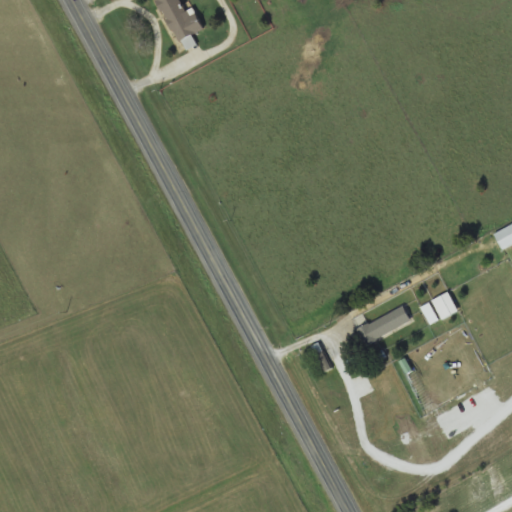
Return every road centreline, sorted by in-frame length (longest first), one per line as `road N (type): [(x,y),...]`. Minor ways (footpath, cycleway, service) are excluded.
road 1 (tertiary): [(346,511),(70,0)]
road 2 (residential): [(268,364),(511,232)]
